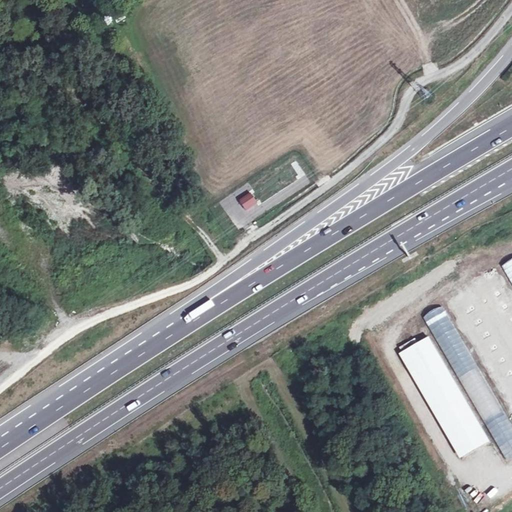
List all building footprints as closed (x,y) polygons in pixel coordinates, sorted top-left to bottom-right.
[(117,11),(108,17),(111,21),(120,16),(117,11)] [(225,218),(215,222),(220,231),(229,226),(225,218)] [(511,284),(511,258),(501,265),(511,284)] [(511,303),(501,284),(461,308),(511,393),(511,303)] [(507,468),(511,464),(511,429),(442,307),(422,318),(507,468)] [(459,462),(486,447),(427,342),(400,357),(459,462)]
